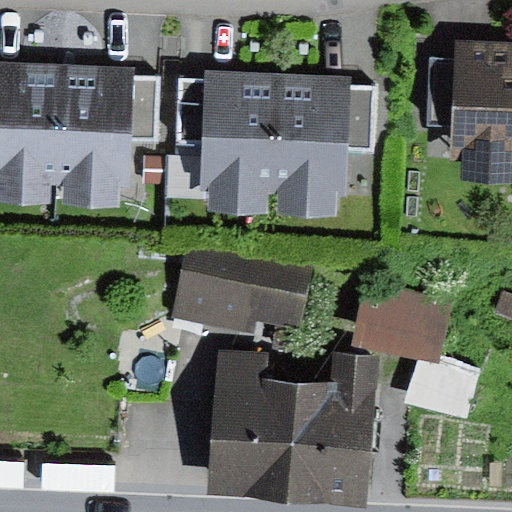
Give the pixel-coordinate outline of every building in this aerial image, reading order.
[(511,48),(459,47),(458,67),(432,66),(429,133),(452,134),(451,166),(465,167),(464,191),(511,192),(511,48)] [(0,208),(48,211),(49,187),(58,188),(64,68),(0,65),(0,208)] [(136,72),(64,68),(58,188),(69,192),(68,211),(121,213),(121,193),(133,193),(134,151),(162,151),(164,80),(133,79),(136,72)] [(205,85),(182,84),(180,152),(200,153),(199,201),(209,205),(208,222),(266,223),(266,197),(276,197),(280,81),(205,78),(205,85)] [(348,83),(280,81),(276,197),(283,195),(282,222),(337,224),(338,199),(348,200),(349,153),(371,154),(373,95),(348,94),(348,83)] [(314,269),(186,246),(172,320),(254,335),(256,324),(303,333),(314,269)] [(367,285),(352,346),(417,362),(438,366),(453,305),(367,285)] [(511,294),(505,292),(497,316),(511,321),(511,294)] [(268,358),(218,354),(209,491),(292,496),(299,389),(266,386),(268,358)] [(337,391),(299,389),(292,496),(369,501),(378,362),(339,360),(337,391)] [(438,366),(417,362),(405,402),(466,421),(478,380),(438,366)]
